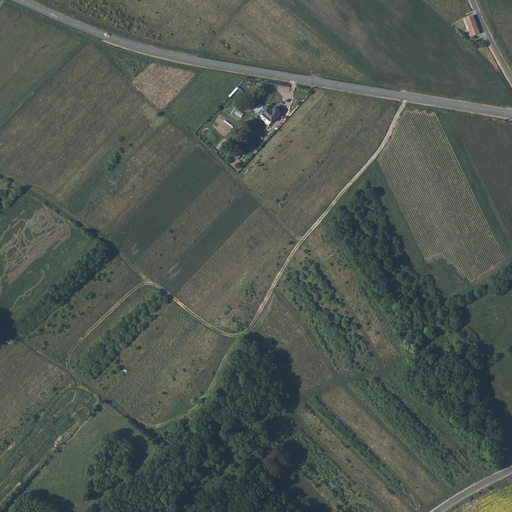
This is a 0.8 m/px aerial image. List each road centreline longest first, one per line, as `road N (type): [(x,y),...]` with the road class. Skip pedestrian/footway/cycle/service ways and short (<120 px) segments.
road 1 (track): [(0,173),(45,194),(177,303),(236,336),(300,241),(380,147),(408,96)]
road 2 (secondary): [(19,0),(153,51),(511,114)]
